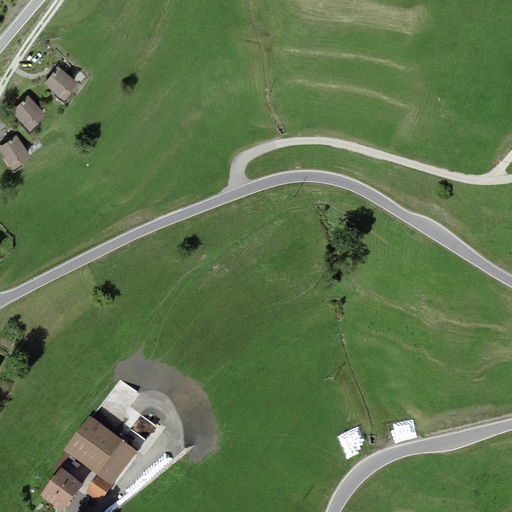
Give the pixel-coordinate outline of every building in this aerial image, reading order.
[(58,66),(43,85),(64,101),(79,82),(58,66)] [(29,96),(11,112),(29,131),(46,115),(29,96)] [(17,135),(0,147),(0,151),(12,170),(32,157),(17,135)] [(138,451),(91,416),(65,450),(113,485),(138,451)] [(83,485),(61,468),(40,495),(62,511),(83,485)] [(111,487),(96,476),(85,492),(100,502),(111,487)]
